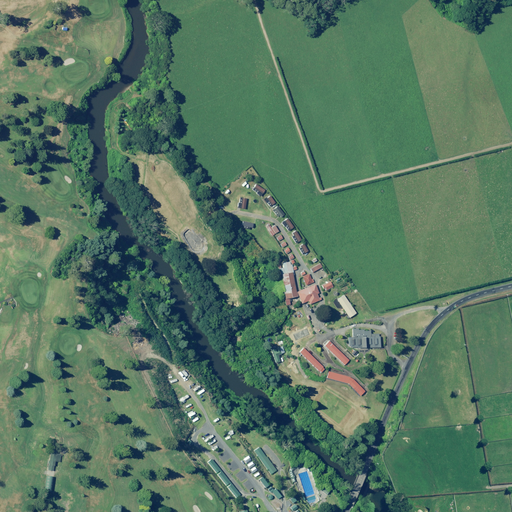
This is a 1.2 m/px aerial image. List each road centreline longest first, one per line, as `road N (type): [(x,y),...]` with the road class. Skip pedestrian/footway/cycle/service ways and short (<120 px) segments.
road 1 (track): [(511,148),(320,193),(251,0)]
road 2 (unclassified): [(511,285),(468,297),(425,333),(346,511)]
